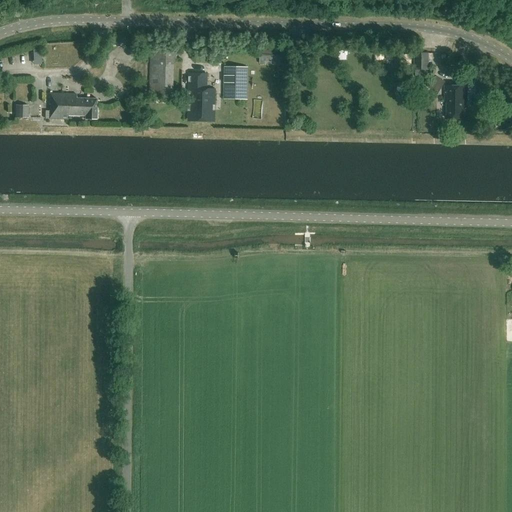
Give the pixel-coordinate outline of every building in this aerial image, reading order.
[(104,41),(94,41),(94,49),(104,49),(104,41)] [(177,44),(151,43),(150,65),(150,98),(173,99),(174,60),(177,60),(177,44)] [(287,49),(260,48),(259,60),(260,60),(259,65),(286,66),(287,49)] [(348,51),(348,63),(357,63),(357,51),(348,51)] [(429,53),(415,53),(415,70),(429,70),(429,53)] [(386,64),(394,65),(396,57),(387,55),(386,64)] [(225,100),(247,100),(247,69),(226,69),(225,100)] [(191,120),(191,122),(214,122),(215,90),(206,90),(206,75),(189,75),(189,120),(191,120)] [(445,82),(436,76),(429,88),(438,94),(445,82)] [(467,88),(444,87),(444,103),(447,103),(447,120),(467,121),(467,109),(466,109),(466,102),(467,102),(467,88)] [(76,95),(50,94),(50,105),(51,105),(50,112),(49,112),(49,120),(68,120),(68,117),(85,117),(85,120),(97,120),(97,100),(76,99),(76,95)] [(28,107),(16,107),(16,119),(28,119),(28,107)] [(304,117),(314,116),(313,107),(303,108),(304,117)]
